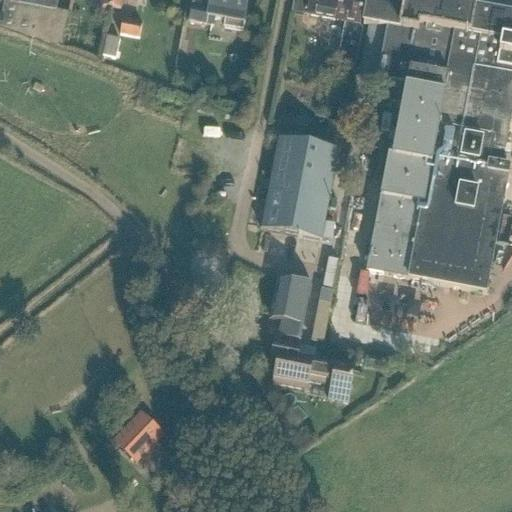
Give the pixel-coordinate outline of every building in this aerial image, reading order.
[(7,0),(1,27),(32,38),(31,39),(61,50),(68,15),(55,13),(58,0),(7,0)] [(110,9),(111,0),(101,0),(100,6),(102,7),(100,17),(107,19),(110,9)] [(111,0),(110,9),(120,11),(123,0),(111,0)] [(195,8),(192,24),(213,28),(215,20),(225,23),(224,31),(241,34),(248,0),(211,0),(209,11),(195,8)] [(310,0),(307,18),(345,26),(340,55),(346,56),(344,67),(356,69),(363,33),(360,29),(365,0),(310,0)] [(511,24),(472,17),(472,15),(403,1),(402,5),(378,0),(368,0),(363,28),(368,29),(359,79),(406,88),(392,161),(387,160),(365,275),(485,298),(508,175),(501,174),(511,123),(511,122),(511,24)] [(123,21),(119,38),(140,42),(143,25),(123,21)] [(106,38),(101,58),(116,61),(120,42),(106,38)] [(338,153),(279,142),(261,233),(320,244),(338,153)] [(328,261),(322,292),(332,293),(338,263),(328,261)] [(347,370),(296,360),(311,286),(309,286),(308,294),(277,288),(271,322),(283,325),(280,340),(275,339),(270,365),(276,367),(272,387),(306,393),(307,384),(330,389),(327,404),(346,407),(352,376),(358,377),(346,375),(347,370)] [(140,415),(112,444),(134,465),(162,436),(140,415)]
